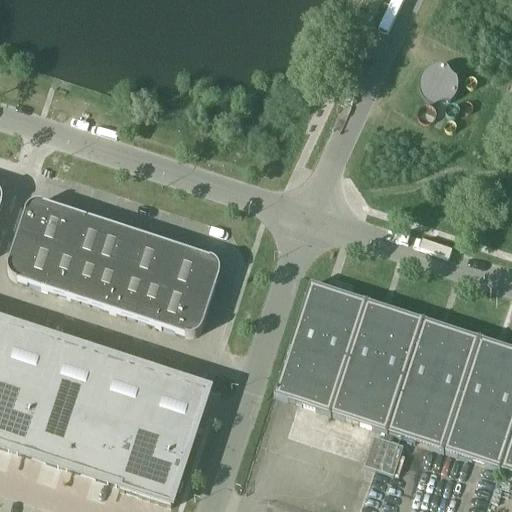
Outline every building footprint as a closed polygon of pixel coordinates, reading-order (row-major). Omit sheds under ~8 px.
[(458,83),(457,81),(455,80),(453,78),(451,76),(449,74),(448,72),(446,71),(444,70),(441,69),(439,69),(436,69),(434,70),(431,70),(429,72),(427,73),(425,74),(423,76),(422,78),(421,80),(420,83),(419,85),(419,88),(419,90),(419,93),(420,95),(421,97),(422,99),(423,101),(425,103),(427,105),(429,106),(431,107),(433,108),(436,107),(438,106),(440,105),(443,105),(445,104),(448,105),(450,105),(452,104),(454,102),(455,100),(456,98),(457,96),(458,93),(458,91),(458,88),(458,86),(458,83)] [(25,216),(16,242),(57,255),(69,216),(41,207),(39,207),(37,207),(35,207),(33,208),(31,209),(29,210),(28,211),(27,213),(26,215),(25,216)] [(107,229),(69,216),(57,255),(79,263),(95,268),(107,229)] [(107,229),(95,268),(102,270),(125,278),(133,280),(145,241),(107,229)] [(183,254),(145,241),(133,280),(148,285),(171,293),(183,254)] [(15,284),(17,285),(44,294),(57,255),(16,242),(8,268),(8,270),(7,272),(7,274),(8,276),(8,277),(9,279),(10,281),(12,282),(14,284),(15,284)] [(210,262),(183,254),(171,293),(211,306),(219,280),(220,278),(220,276),(220,274),(219,271),(218,269),(217,268),(216,266),(214,264),(212,263),(210,262)] [(44,294),(67,301),(79,263),(57,255),(44,294)] [(102,270),(95,268),(79,263),(67,301),(90,309),(102,270)] [(112,316),(125,278),(102,270),(90,309),(112,316)] [(133,280),(125,278),(112,316),(135,324),(148,285),(133,280)] [(158,331),(171,293),(148,285),(135,324),(158,331)] [(273,401),(328,419),(366,306),(310,288),(273,401)] [(203,331),(211,306),(171,293),(158,331),(185,340),(187,341),(189,341),(191,341),(194,340),(196,339),(198,338),(199,337),(201,335),(202,333),(203,331)] [(385,437),(422,325),(366,306),(328,419),(385,437)] [(385,437),(442,456),(479,344),(422,325),(385,437)] [(0,327),(0,362),(10,331),(0,327)] [(10,331),(0,362),(0,450),(23,458),(60,347),(10,331)] [(498,475),(511,434),(511,354),(479,344),(442,456),(498,475)] [(60,347),(23,458),(73,474),(109,363),(60,347)] [(109,363),(73,474),(121,490),(122,490),(159,379),(109,363)] [(121,490),(120,494),(171,511),(196,434),(198,428),(201,417),(208,396),(204,394),(159,379),(122,490),(121,490)] [(511,434),(498,475),(500,475),(511,479),(511,434)] [(403,450),(374,440),(365,469),(394,479),(403,450)]
